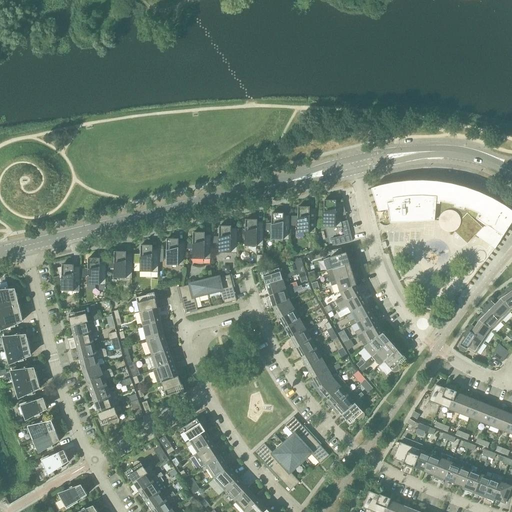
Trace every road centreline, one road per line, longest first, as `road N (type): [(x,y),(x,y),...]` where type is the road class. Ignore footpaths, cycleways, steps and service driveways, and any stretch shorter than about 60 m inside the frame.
road 1 (residential): [(26,245),(353,162)]
road 2 (residential): [(93,461),(54,359),(26,245)]
road 3 (residential): [(418,332),(374,249),(353,162)]
road 4 (residential): [(256,310),(316,411),(363,455)]
road 5 (residential): [(353,162),(458,152),(511,171)]
road 6 (residential): [(294,511),(205,393)]
road 7 (residential): [(485,511),(363,455)]
road 8 (residential): [(93,461),(205,393)]
